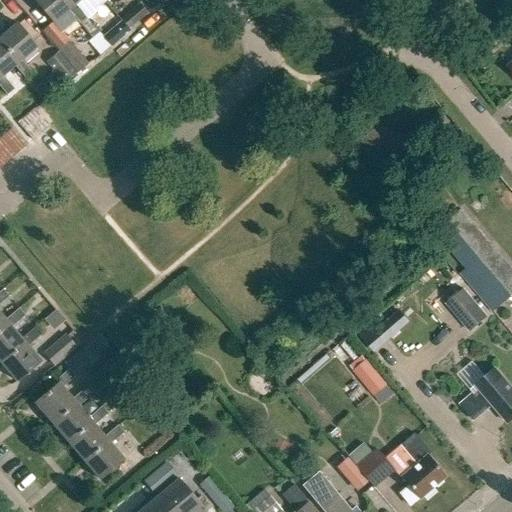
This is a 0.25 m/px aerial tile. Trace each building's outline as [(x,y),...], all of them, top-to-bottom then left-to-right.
[(68,10),(79,24),(86,18),(75,4),(73,6),(67,0),(33,0),(53,23),(68,10)] [(140,0),(138,2),(146,13),(162,0),(140,0)] [(137,6),(120,20),(122,21),(128,29),(144,14),(138,7),(137,6)] [(86,18),(79,24),(90,36),(97,31),(86,18)] [(122,21),(103,37),(111,46),(129,31),(128,29),(122,21)] [(16,23),(0,36),(0,43),(29,77),(33,73),(22,60),(37,47),(16,23)] [(53,23),(42,31),(77,73),(87,65),(53,23)] [(0,87),(7,95),(14,89),(3,76),(14,66),(26,79),(29,77),(0,43),(0,87)] [(75,74),(57,52),(44,63),(56,77),(52,81),(58,89),(75,74)] [(35,107),(27,114),(41,132),(50,124),(35,107)] [(41,132),(27,114),(19,121),(33,138),(41,132)] [(11,128),(3,134),(18,151),(25,144),(11,128)] [(354,148),(378,176),(398,159),(374,131),(354,148)] [(3,134),(0,136),(0,147),(9,159),(18,151),(3,134)] [(0,147),(0,165),(0,166),(9,159),(0,147)] [(434,232),(466,269),(460,274),(492,312),(511,295),(511,268),(461,209),(434,232)] [(489,317),(464,288),(446,304),(471,332),(489,317)] [(0,328),(7,322),(5,320),(0,314),(0,303),(8,297),(2,290),(0,291),(0,328)] [(0,328),(0,360),(23,341),(21,339),(11,327),(24,316),(18,309),(5,320),(7,322),(0,328)] [(374,351),(385,343),(370,326),(360,335),(374,351)] [(0,360),(0,363),(15,381),(39,361),(27,346),(40,335),(34,328),(21,339),(23,341),(0,360)] [(53,365),(76,346),(65,332),(42,352),(53,365)] [(87,346),(94,355),(109,342),(102,333),(87,346)] [(371,396),(384,384),(360,358),(347,371),(371,396)] [(34,403),(50,422),(88,391),(85,388),(72,399),(62,388),(75,376),(69,369),(55,381),(57,383),(34,403)] [(461,404),(474,419),(492,404),(508,423),(511,418),(511,388),(505,380),(495,369),(475,386),(478,389),(461,404)] [(50,422),(66,441),(104,410),(101,407),(88,418),(78,406),(91,395),(88,391),(50,422)] [(66,441),(82,460),(119,429),(117,426),(104,437),(94,425),(107,414),(104,410),(66,441)] [(82,460),(98,480),(122,459),(110,444),(123,433),(119,429),(82,460)] [(400,492),(410,505),(419,497),(420,498),(445,476),(428,455),(432,452),(415,432),(401,444),(416,463),(401,475),(409,485),(400,492)] [(278,438),(273,447),(283,452),(287,443),(278,438)] [(349,458),(355,465),(353,467),(372,489),(393,471),(374,449),(364,458),(357,451),(349,458)] [(166,461),(144,480),(155,494),(178,475),(166,461)] [(309,498),(321,511),(348,511),(313,472),(296,488),(307,500),(309,498)] [(206,511),(179,479),(138,511),(206,511)] [(200,490),(216,508),(225,499),(210,481),(200,490)] [(276,511),(279,510),(263,490),(244,505),(249,511),(276,511)] [(313,511),(304,502),(293,511),(313,511)]
